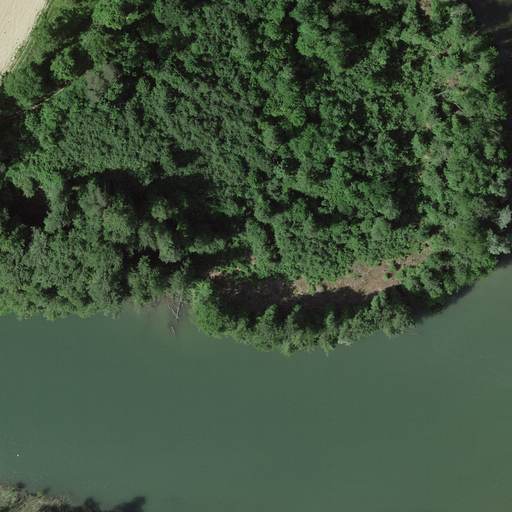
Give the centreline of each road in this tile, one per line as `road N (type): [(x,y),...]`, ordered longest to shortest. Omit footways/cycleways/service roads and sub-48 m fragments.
road 1 (track): [(293,0),(288,44),(300,89),(330,147),(386,214)]
road 2 (track): [(145,0),(64,91),(0,119)]
